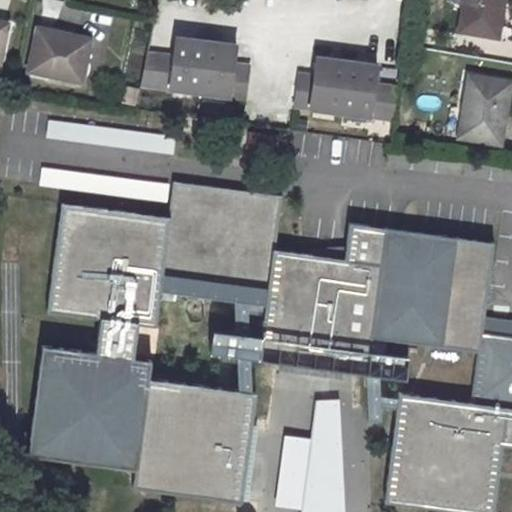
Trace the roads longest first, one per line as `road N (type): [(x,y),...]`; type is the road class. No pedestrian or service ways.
road 1 (unknown): [(511,184),(326,158)]
road 2 (unknown): [(255,15),(345,19),(366,16),(378,0)]
